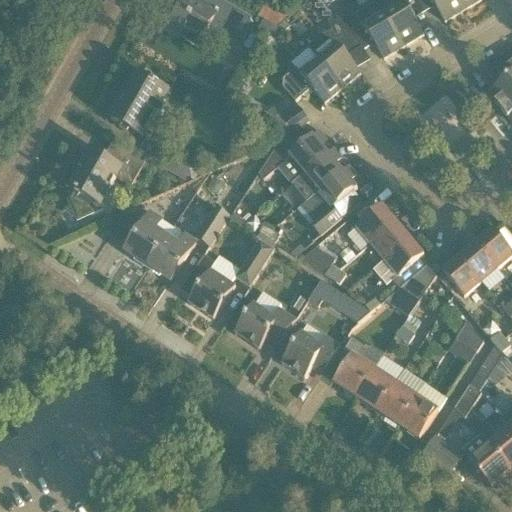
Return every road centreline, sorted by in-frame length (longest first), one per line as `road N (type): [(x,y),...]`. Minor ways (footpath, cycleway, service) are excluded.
road 1 (residential): [(0,246),(398,511)]
road 2 (residential): [(511,189),(443,221),(404,187),(372,141),(366,114),(511,22)]
road 3 (residential): [(0,200),(114,0)]
